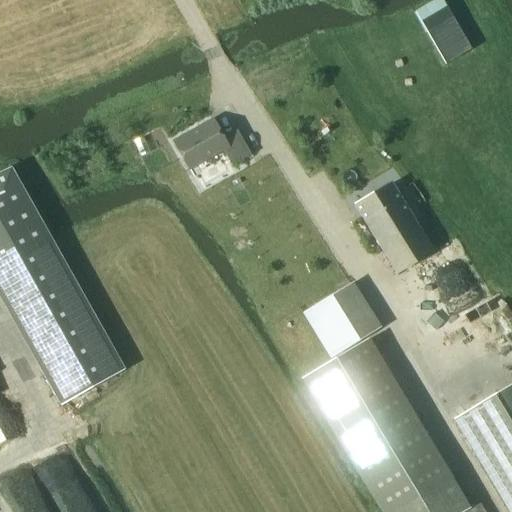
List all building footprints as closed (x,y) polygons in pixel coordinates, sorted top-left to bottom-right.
[(437,0),(414,13),(444,66),(471,51),(441,0),(437,0)] [(173,142),(190,171),(223,152),(231,167),(250,156),(236,131),(222,139),(212,120),(173,142)] [(9,172),(0,175),(0,307),(61,409),(74,401),(123,372),(9,172)] [(354,206),(395,275),(427,256),(433,253),(396,193),(391,183),(354,206)] [(332,364),(367,342),(382,333),(352,285),(349,287),(302,316),(332,364)] [(368,342),(301,382),(379,511),(394,511),(450,478),(368,342)] [(511,511),(511,386),(455,421),(509,511),(511,511)]
